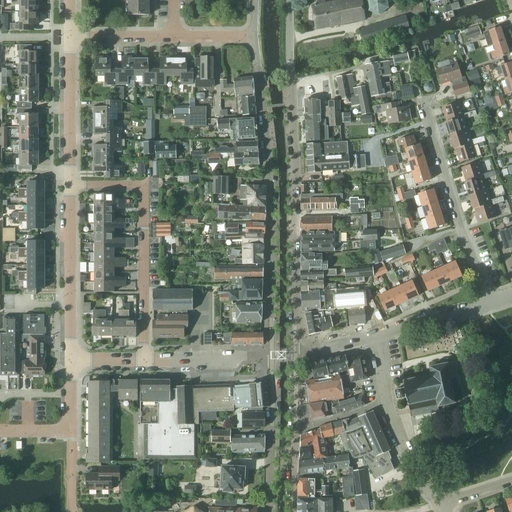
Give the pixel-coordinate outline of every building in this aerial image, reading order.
[(20,13),(37,12),(37,6),(39,6),(39,0),(37,0),(20,0),(20,13)] [(128,0),(129,15),(149,15),(149,0),(148,0),(128,0)] [(361,0),(344,0),(325,4),(324,0),(316,0),(317,5),(311,7),(315,30),(365,20),(361,0)] [(452,11),(459,9),(457,3),(450,5),(452,11)] [(37,12),(20,13),(20,24),(10,24),(10,31),(31,31),(31,25),(37,25),(37,19),(39,19),(39,12),(37,12)] [(364,45),(410,31),(406,16),(359,30),(364,45)] [(478,27),(464,31),(467,40),(481,36),(478,27)] [(505,41),(500,27),(482,33),(487,47),(493,45),(504,41),(505,41)] [(509,55),(505,41),(504,41),(493,45),(496,52),(490,54),(492,60),(498,58),(498,59),(509,55)] [(20,65),(38,65),(38,59),(40,59),(40,53),(38,53),(38,52),(32,52),(31,46),(17,46),(17,52),(20,52),(20,65)] [(379,63),(365,65),(368,80),(382,78),(391,76),(389,66),(395,65),(395,64),(414,60),(413,52),(393,56),(394,61),(388,62),(380,64),(379,63)] [(194,88),(214,88),(214,57),(199,56),(199,59),(194,59),(194,88)] [(110,57),(96,57),(96,76),(105,76),(105,85),(116,84),(116,70),(110,70),(110,57)] [(122,70),(116,70),(116,84),(128,84),(136,84),(136,76),(136,57),(122,57),(122,70)] [(148,57),(136,57),(136,76),(143,76),(143,84),(154,84),(154,70),(148,70),(148,57)] [(160,70),(154,70),(154,84),(166,84),(166,76),(173,76),(173,57),(160,57),(160,70)] [(186,57),(173,57),(173,76),(181,76),(181,84),(193,84),(193,69),(186,69),(186,57)] [(500,67),(496,69),(498,75),(503,74),(505,80),(511,77),(511,63),(511,62),(500,66),(500,67)] [(457,63),(437,69),(441,84),(450,81),(452,86),(455,96),(470,91),(467,82),(465,76),(461,77),(457,63)] [(38,65),(20,65),(20,78),(38,78),(38,72),(40,72),(40,65),(38,65)] [(351,75),(336,78),(339,89),(341,100),(351,99),(352,107),(360,105),(362,116),(370,114),(365,87),(356,88),(357,89),(353,90),(352,87),(353,87),(351,75)] [(254,96),(252,77),(234,79),(234,85),(226,86),(226,80),(220,81),(220,93),(235,91),(235,98),(254,96)] [(507,87),(503,89),(505,95),(509,94),(511,93),(511,77),(505,80),(507,87)] [(38,78),(20,78),(20,90),(38,90),(38,84),(40,84),(40,78),(38,78)] [(382,78),(368,80),(369,86),(370,89),(371,97),(385,95),(385,94),(391,93),(390,89),(389,83),(383,84),(382,78)] [(38,90),(20,90),(20,103),(17,103),(17,109),(32,109),(32,103),(38,103),(38,97),(40,97),(40,90),(38,90)] [(243,115),(256,114),(254,96),(235,98),(236,99),(238,116),(243,115)] [(320,100),(304,100),(305,116),(320,116),(321,117),(325,117),(325,118),(325,117),(329,117),(330,127),(340,126),(340,124),(350,123),(350,113),(340,114),(339,101),(332,102),(331,102),(330,102),(329,102),(329,109),(324,109),(324,103),(320,103),(320,100)] [(121,113),(121,101),(107,101),(107,108),(94,107),(94,121),(113,121),(113,113),(121,113)] [(468,113),(463,114),(459,102),(442,108),(447,122),(463,117),(464,119),(470,117),(468,113)] [(499,108),(498,107),(497,102),(496,103),(493,103),(478,108),(479,112),(485,110),(486,113),(499,108)] [(374,114),(383,112),(386,112),(388,124),(411,120),(408,107),(397,109),(395,103),(372,107),(374,114)] [(32,115),(32,109),(17,109),(17,115),(20,115),(20,128),(38,128),(38,122),(40,122),(40,116),(38,116),(38,115),(32,115)] [(206,114),(190,114),(189,126),(206,126),(206,114)] [(320,116),(305,116),(306,131),(306,142),(322,141),(328,141),(327,131),(327,127),(325,127),(325,118),(325,117),(321,117),(320,116)] [(468,130),(464,119),(463,117),(447,122),(445,122),(449,136),(468,130)] [(230,140),(237,140),(257,138),(256,118),(236,119),(236,120),(218,121),(218,130),(230,129),(230,140)] [(113,128),(113,121),(94,121),(94,134),(107,134),(107,139),(121,139),(121,128),(113,128)] [(154,133),(154,121),(146,121),(146,133),(154,133)] [(38,128),(20,128),(20,141),(38,141),(38,135),(40,135),(40,128),(38,128)] [(472,143),(471,140),(468,130),(449,136),(454,149),(455,148),(472,143)] [(420,144),(416,145),(413,135),(397,140),(401,153),(405,152),(408,160),(423,156),(420,144)] [(113,151),(121,151),(121,139),(107,139),(107,146),(94,146),(94,159),(113,158),(113,151)] [(472,145),(478,143),(476,139),(471,140),(472,143),(455,148),(460,162),(476,157),(472,145)] [(20,153),(38,153),(38,147),(40,147),(40,141),(38,141),(20,141),(20,153)] [(155,153),(155,154),(155,159),(176,159),(176,146),(169,147),(169,145),(163,145),(163,147),(155,147),(153,148),(153,142),(143,142),(144,155),(153,155),(153,153),(155,153)] [(227,154),(258,153),(258,142),(236,143),(236,144),(234,144),(234,149),(229,149),(225,147),(220,147),(218,149),(214,149),(214,154),(220,154),(227,154)] [(324,143),(306,144),(307,158),(348,156),(348,155),(348,148),(347,142),(342,142),(324,143)] [(38,153),(20,153),(20,166),(17,166),(17,172),(32,172),(32,166),(38,166),(38,160),(40,160),(40,153),(38,153)] [(258,153),(227,154),(227,159),(234,159),(234,165),(259,165),(258,153)] [(348,156),(307,158),(308,173),(321,172),(321,171),(349,169),(348,156)] [(360,169),(359,156),(352,156),(353,169),(360,169)] [(411,172),(427,168),(423,156),(408,160),(411,172)] [(121,166),(113,166),(113,158),(94,159),(94,171),(107,172),(107,178),(121,178),(121,166)] [(487,173),(482,175),(478,163),(462,168),(466,182),(483,177),(483,180),(489,178),(487,173)] [(415,184),(431,179),(427,168),(411,172),(415,184)] [(199,184),(199,176),(189,176),(188,184),(199,184)] [(213,192),(213,195),(229,195),(230,195),(230,192),(230,177),(224,177),(214,177),(213,192)] [(487,190),(483,180),(483,177),(466,182),(464,183),(469,196),(487,190)] [(18,194),(44,194),(44,182),(28,182),(28,189),(18,189),(18,194)] [(265,208),(265,187),(241,185),(240,200),(247,200),(247,206),(265,208)] [(422,206),(437,201),(434,189),(418,194),(422,206)] [(491,203),(490,201),(487,190),(469,196),(473,209),(475,209),(474,208),(491,203)] [(400,202),(416,197),(414,191),(404,194),(398,196),(400,202)] [(28,206),(44,206),(44,194),(18,194),(18,199),(28,199),(28,206)] [(319,210),(328,210),(328,194),(318,195),(319,210)] [(337,200),(342,200),(342,194),(328,194),(328,210),(337,209),(337,200)] [(114,195),(93,195),(94,205),(106,205),(125,205),(125,200),(114,200),(114,195)] [(301,210),(310,210),(309,195),(300,195),(301,210)] [(310,210),(319,210),(318,195),(309,195),(310,210)] [(358,198),(349,199),(349,205),(358,205),(358,209),(364,209),(364,200),(358,200),(358,198)] [(492,206),(497,204),(496,199),(490,201),(491,203),(474,208),(475,209),(479,223),(496,217),(492,206)] [(426,218),(441,213),(437,201),(422,206),(426,218)] [(106,205),(94,205),(94,214),(114,214),(114,211),(114,210),(114,209),(125,209),(128,209),(133,209),(133,205),(125,205),(106,205)] [(234,206),(218,205),(217,219),(250,220),(264,220),(264,221),(265,221),(265,208),(247,206),(234,206)] [(18,218),(44,218),(44,206),(28,206),(28,212),(18,212),(18,218)] [(429,230),(445,225),(441,213),(426,218),(429,230)] [(114,214),(94,214),(94,224),(125,224),(132,224),(133,224),(133,219),(125,219),(124,219),(114,219),(114,214)] [(332,217),(301,218),(301,232),(332,231),(332,217)] [(18,222),(28,222),(28,230),(44,230),(44,218),(18,218),(18,222)] [(224,232),(219,232),(219,235),(263,234),(264,234),(265,223),(246,222),(246,224),(224,224),(224,232)] [(125,224),(94,224),(94,234),(114,234),(114,229),(125,229),(125,228),(125,224)] [(152,224),(151,224),(152,237),(157,237),(160,237),(161,237),(170,237),(170,224),(166,224),(163,224),(161,224),(156,224),(152,224)] [(511,228),(499,232),(504,247),(511,244),(511,228)] [(332,231),(301,232),(301,241),(332,241),(332,243),(335,243),(341,243),(341,232),(341,231),(332,231)] [(376,231),(362,232),(363,241),(377,240),(376,231)] [(114,234),(94,234),(94,244),(114,244),(125,244),(133,244),(133,239),(125,239),(114,239),(114,234)] [(219,235),(214,235),(214,240),(224,240),(242,240),(242,245),(262,245),(263,234),(219,235)] [(437,255),(449,250),(444,240),(433,245),(435,250),(437,255)] [(332,241),(301,241),(301,252),(335,251),(335,243),(332,243),(332,241)] [(18,255),(44,255),(44,242),(28,242),(28,249),(18,249),(18,255)] [(114,244),(94,244),(94,253),(114,253),(114,248),(125,248),(133,249),(133,244),(125,244),(114,244)] [(242,260),(234,260),(234,265),(243,265),(263,265),(263,255),(263,245),(262,245),(242,245),(242,255),(242,257),(242,260)] [(402,246),(379,253),(381,257),(382,261),(405,254),(402,246)] [(114,253),(94,253),(94,263),(125,263),(125,258),(114,258),(114,253)] [(322,255),(316,255),(316,253),(301,253),(301,268),(302,268),(302,271),(327,270),(327,260),(322,261),(322,255)] [(44,269),(44,255),(18,255),(18,259),(28,259),(28,269),(44,269)] [(412,255),(406,257),(409,263),(414,261),(412,255)] [(406,257),(401,260),(403,265),(408,275),(413,273),(409,263),(406,257)] [(451,282),(462,277),(456,262),(444,267),(451,282)] [(125,263),(94,263),(94,273),(114,273),(114,268),(125,268),(125,263)] [(241,285),(241,280),(241,279),(263,279),(263,277),(263,276),(264,274),(263,273),(263,267),(214,267),(214,279),(231,279),(231,285),(235,285),(241,285)] [(345,280),(373,277),(372,267),(344,269),(345,280)] [(376,278),(387,273),(384,267),(373,272),(375,277),(371,278),(373,283),(372,284),(373,286),(379,284),(376,278)] [(439,287),(451,282),(444,267),(433,272),(439,287)] [(44,282),(44,269),(28,269),(28,272),(18,272),(18,282),(28,282),(44,282)] [(323,280),(323,277),(336,276),(335,270),(301,272),(301,281),(323,280)] [(428,292),(439,287),(433,272),(421,277),(428,292)] [(114,273),(94,273),(94,283),(125,283),(125,282),(125,278),(114,278),(114,273)] [(235,285),(235,292),(229,292),(229,295),(229,300),(262,300),(263,280),(241,280),(241,285),(235,285)] [(407,301),(419,296),(412,281),(401,286),(407,301)] [(44,289),(44,282),(28,282),(28,289),(23,289),(23,295),(36,295),(36,289),(44,289)] [(323,282),(301,282),(301,291),(324,290),(336,289),(335,284),(328,284),(324,284),(324,285),(323,285),(323,282)] [(125,283),(94,283),(94,293),(95,292),(114,293),(114,287),(125,287),(125,283)] [(396,306),(407,301),(401,286),(389,291),(396,306)] [(336,293),(335,293),(336,310),(340,309),(363,307),(363,302),(363,300),(363,298),(362,291),(359,291),(358,288),(336,290),(336,293)] [(187,315),(187,310),(193,310),(193,304),(197,304),(197,297),(193,297),(193,290),(166,291),(153,291),(152,291),(152,300),(152,302),(152,311),(153,311),(156,311),(162,311),(162,316),(156,316),(156,321),(153,321),(153,331),(153,339),(184,338),(184,330),(186,330),(188,327),(188,315),(187,315)] [(324,290),(301,291),(302,304),(303,313),(305,312),(306,313),(326,311),(324,290)] [(384,311),(396,306),(389,291),(378,296),(384,311)] [(233,323),(236,323),(261,323),(262,303),(246,303),(235,304),(236,313),(232,313),(233,323)] [(354,325),(365,323),(364,308),(348,310),(349,327),(354,326),(354,325)] [(326,311),(306,313),(310,335),(322,332),(322,331),(333,328),(330,318),(334,317),(333,310),(326,311)] [(105,311),(93,311),(93,334),(100,334),(100,337),(113,337),(113,320),(112,320),(112,318),(105,318),(105,311)] [(119,320),(113,320),(113,337),(125,337),(125,311),(124,311),(119,311),(119,320)] [(129,311),(125,311),(125,337),(136,337),(136,320),(129,320),(129,311)] [(24,315),(24,335),(43,335),(44,335),(45,314),(37,314),(24,315)] [(2,334),(0,333),(0,375),(9,375),(9,317),(4,317),(3,334),(2,334)] [(20,317),(9,317),(9,375),(20,375),(20,374),(20,361),(20,317)] [(224,334),(223,334),(223,339),(223,343),(232,343),(232,345),(247,345),(247,333),(224,334)] [(247,345),(263,344),(263,333),(247,333),(247,345)] [(204,345),(212,345),(212,334),(204,334),(204,345)] [(24,335),(23,335),(23,339),(30,339),(30,349),(32,349),(45,349),(44,336),(43,336),(43,335),(24,335)] [(32,349),(30,349),(30,361),(32,361),(45,361),(45,349),(32,349)] [(325,360),(310,364),(310,366),(313,377),(313,379),(319,377),(339,373),(348,371),(349,375),(350,382),(350,383),(368,379),(363,354),(346,358),(345,356),(327,360),(325,361),(325,360)] [(26,361),(20,361),(20,374),(26,374),(26,376),(32,376),(32,361),(30,361),(26,361)] [(32,361),(32,376),(45,376),(45,361),(32,361)] [(405,388),(396,390),(398,401),(408,399),(411,418),(446,411),(445,406),(456,404),(452,383),(451,378),(455,377),(453,364),(448,365),(448,364),(430,368),(432,376),(405,381),(404,381),(405,388)] [(313,381),(305,382),(307,393),(309,404),(309,405),(329,402),(338,400),(343,399),(344,399),(343,393),(341,385),(341,383),(339,373),(319,377),(319,380),(313,381)] [(89,455),(87,454),(87,463),(110,463),(110,428),(110,391),(120,391),(120,400),(138,400),(138,381),(137,381),(120,381),(120,382),(89,382),(89,428),(89,455)] [(171,381),(141,381),(140,425),(143,425),(143,426),(144,426),(175,427),(197,427),(197,425),(197,414),(212,414),(212,413),(234,412),(234,408),(247,408),(248,413),(250,413),(250,414),(262,412),(262,408),(268,407),(266,382),(249,384),(249,385),(233,386),(192,387),(192,386),(176,387),(176,388),(171,388),(171,381)] [(346,401),(348,411),(350,411),(356,409),(365,405),(363,395),(353,398),(351,399),(350,400),(349,400),(348,400),(346,401)] [(338,400),(329,402),(331,416),(344,413),(346,412),(348,411),(346,401),(345,401),(339,403),(338,400)] [(309,405),(310,413),(312,421),(328,417),(331,416),(329,402),(309,405)] [(243,413),(242,429),(254,429),(254,427),(264,427),(264,425),(265,426),(265,421),(264,421),(264,413),(262,413),(262,412),(250,414),(250,413),(248,413),(243,413)] [(346,433),(341,434),(345,451),(349,450),(354,459),(363,458),(375,478),(393,469),(389,460),(388,460),(388,459),(387,459),(386,459),(384,454),(390,451),(372,412),(358,418),(359,418),(359,419),(354,421),(355,422),(351,424),(350,419),(343,421),(346,433)] [(212,414),(197,414),(197,425),(199,425),(199,422),(212,421),(212,414)] [(343,421),(331,424),(333,436),(341,434),(346,433),(343,421)] [(331,424),(320,427),(320,428),(320,429),(323,439),(324,438),(333,436),(331,424)] [(175,427),(144,426),(144,461),(198,460),(197,427),(175,427)] [(301,436),(300,448),(312,446),(313,460),(323,458),(327,458),(324,438),(323,439),(320,429),(301,436)] [(230,431),(211,431),(211,443),(230,443),(230,431)] [(265,435),(232,436),(232,453),(264,452),(265,452),(265,436),(265,435)] [(300,448),(300,462),(313,460),(312,446),(300,448)] [(347,455),(335,457),(337,469),(349,468),(347,455)] [(327,458),(323,458),(325,471),(337,469),(335,457),(327,458)] [(299,462),(299,475),(325,471),(323,458),(313,460),(300,462),(299,462)] [(157,464),(148,463),(148,478),(157,478),(157,464)] [(87,478),(86,479),(86,485),(87,485),(86,490),(112,490),(112,480),(119,480),(120,467),(100,467),(100,474),(87,474),(87,478)] [(221,467),(220,488),(223,488),(223,491),(224,491),(232,492),(232,488),(242,489),(242,479),(243,479),(244,468),(221,467)] [(361,471),(353,472),(356,496),(354,497),(354,502),(360,501),(365,511),(369,511),(364,480),(363,480),(361,471)] [(297,480),(297,497),(314,498),(314,499),(316,499),(321,499),(321,496),(321,493),(314,493),(314,480),(297,480)] [(353,486),(342,487),(343,498),(354,497),(353,486)] [(314,499),(297,499),(297,511),(332,511),(332,496),(328,496),(324,496),(321,496),(321,499),(316,499),(314,499)]
